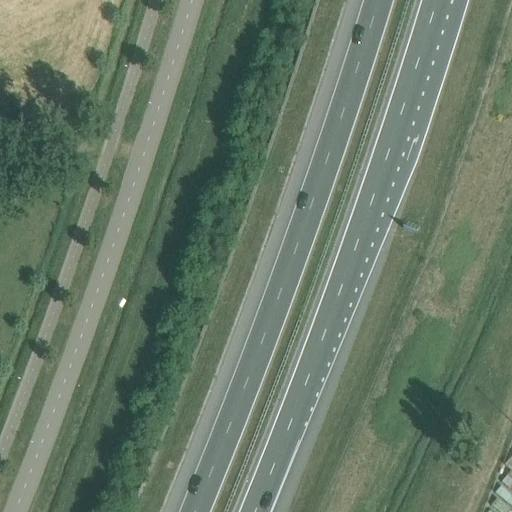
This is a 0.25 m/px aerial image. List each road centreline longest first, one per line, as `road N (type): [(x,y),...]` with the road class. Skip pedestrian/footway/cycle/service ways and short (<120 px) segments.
road 1 (motorway): [(373,0),(278,298),(193,511)]
road 2 (motorway): [(255,511),(435,0)]
road 3 (unclassified): [(13,511),(97,291),(190,0)]
